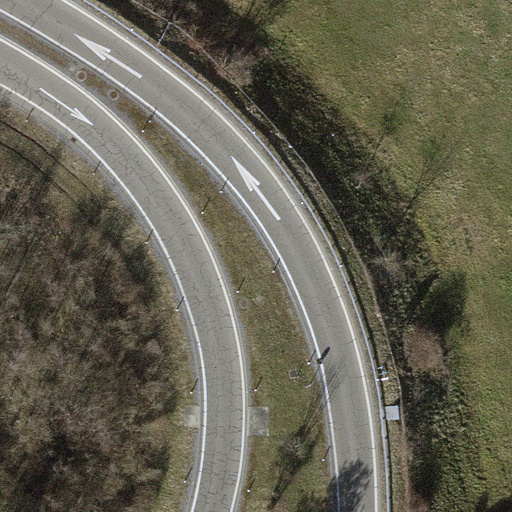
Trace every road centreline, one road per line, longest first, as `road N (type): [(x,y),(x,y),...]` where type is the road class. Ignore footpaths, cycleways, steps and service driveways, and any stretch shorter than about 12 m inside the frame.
road 1 (trunk): [(359,511),(342,360),(296,243),(207,128),(25,0)]
road 2 (trunk): [(0,64),(96,127),(159,199),(190,254),(214,315),(227,393),(213,511)]
